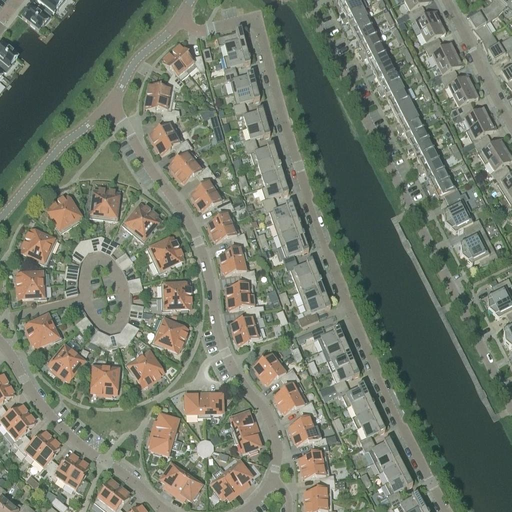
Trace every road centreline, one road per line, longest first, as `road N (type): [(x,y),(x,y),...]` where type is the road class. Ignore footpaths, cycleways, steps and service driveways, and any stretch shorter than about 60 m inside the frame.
road 1 (residential): [(447,511),(404,432),(300,180),(256,20),(199,32),(181,16)]
road 2 (residential): [(310,0),(511,405)]
road 3 (residential): [(273,480),(275,434),(222,352),(200,241),(110,107)]
road 4 (residential): [(0,345),(73,442),(166,511)]
road 5 (tertiary): [(0,218),(62,144),(110,107)]
road 6 (residential): [(511,122),(448,0)]
